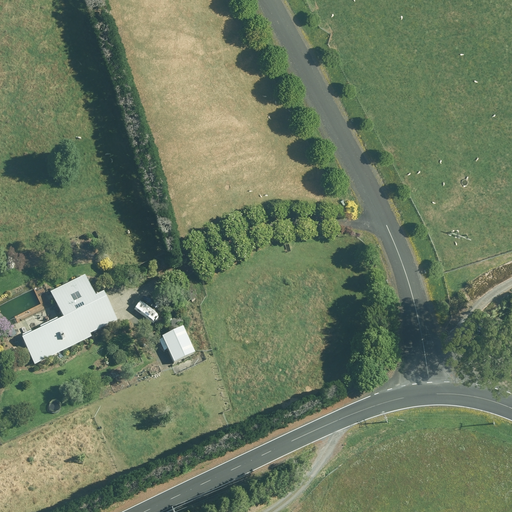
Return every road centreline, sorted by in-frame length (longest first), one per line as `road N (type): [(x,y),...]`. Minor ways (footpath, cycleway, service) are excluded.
road 1 (unclassified): [(265,0),(386,226),(411,293),(431,393)]
road 2 (tertiary): [(142,511),(365,403),(431,393)]
